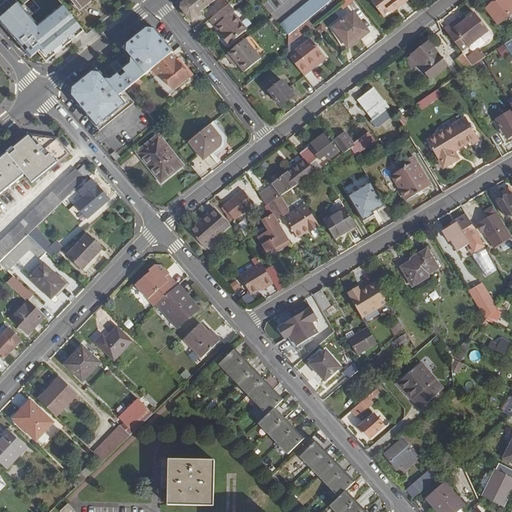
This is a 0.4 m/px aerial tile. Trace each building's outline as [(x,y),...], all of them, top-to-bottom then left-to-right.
[(72,0),(78,8),(79,9),(91,0),(72,0)] [(97,0),(91,0),(79,9),(78,8),(76,10),(80,14),(97,0)] [(208,21),(207,20),(228,2),(226,0),(186,0),(181,5),(181,9),(197,30),(208,21)] [(329,3),(325,0),(309,0),(279,25),(288,36),(288,35),(292,32),(299,27),(307,20),(329,3)] [(354,0),(332,0),(329,3),(307,20),(312,25),(336,5),(341,11),(354,0)] [(376,0),(372,4),(385,19),(401,6),(401,7),(408,1),(406,0),(376,0)] [(497,1),(495,0),(491,0),(486,5),(488,8),(497,1)] [(488,8),(487,9),(498,24),(511,13),(511,0),(498,0),(497,1),(488,8)] [(18,2),(0,17),(0,21),(30,57),(37,51),(43,58),(70,35),(67,32),(78,24),(62,4),(37,24),(18,2)] [(233,13),(234,12),(228,4),(209,20),(215,28),(216,27),(223,35),(221,36),(228,44),(247,29),(233,13)] [(353,13),(338,24),(348,37),(343,41),(349,48),(369,33),(353,13)] [(457,19),(444,30),(462,52),(489,31),(475,13),(461,23),(457,19)] [(312,25),(307,20),(299,27),(303,32),(312,25)] [(321,24),(315,29),(321,36),(327,31),(321,24)] [(338,24),(333,28),(343,41),(348,37),(338,24)] [(303,32),(299,27),(292,32),(288,35),(289,45),(296,38),(303,33),(303,32)] [(122,49),(133,62),(117,76),(129,90),(133,87),(152,71),(172,54),(174,52),(154,29),(147,28),(122,49)] [(261,59),(246,40),(226,55),(233,63),(236,61),(239,66),(244,72),(261,59)] [(325,56),(312,40),(297,51),(298,53),(291,58),(301,72),(305,76),(312,71),(309,67),(325,56)] [(447,66),(429,42),(412,56),(430,80),(447,66)] [(505,44),(497,50),(503,58),(510,52),(505,44)] [(486,57),(480,49),(467,59),(473,66),(483,59),(486,57)] [(168,96),(191,78),(172,54),(152,71),(156,76),(160,73),(161,75),(155,80),(168,96)] [(463,54),(455,60),(462,69),(464,72),(473,66),(467,59),(463,54)] [(325,56),(309,67),(312,71),(327,59),(325,56)] [(464,72),(462,69),(453,76),(456,78),(464,72)] [(73,89),(72,99),(91,122),(120,98),(129,90),(117,76),(108,84),(96,70),(73,89)] [(295,96),(283,81),(269,92),(281,107),(295,96)] [(133,87),(129,90),(137,100),(141,97),(133,87)] [(388,107),(374,88),(360,100),(374,118),(370,121),(374,126),(378,126),(391,116),(386,109),(388,107)] [(439,99),(435,92),(414,106),(418,112),(439,99)] [(127,106),(120,98),(91,122),(98,130),(127,106)] [(396,100),(391,103),(396,109),(400,106),(396,100)] [(511,135),(511,112),(511,111),(496,120),(507,139),(511,135)] [(458,158),(454,151),(469,142),(466,138),(473,133),(464,119),(428,140),(445,167),(458,158)] [(221,146),(210,156),(213,159),(224,149),(225,147),(226,144),(226,140),(226,139),(226,138),(225,135),(214,122),(210,125),(221,138),(222,139),(222,140),(222,143),(222,144),(221,145),(221,146)] [(189,143),(204,161),(210,156),(221,146),(221,145),(222,144),(222,143),(222,140),(222,139),(221,138),(210,125),(189,143)] [(344,133),(334,141),(344,153),(351,149),(371,135),(368,132),(353,143),(344,133)] [(473,133),(466,138),(469,142),(471,148),(479,144),(473,133)] [(340,151),(326,134),(299,154),(305,160),(307,162),(316,173),(321,169),(323,168),(315,159),(317,157),(319,160),(325,156),(328,160),(340,151)] [(7,154),(24,174),(32,182),(67,153),(56,140),(29,135),(7,154)] [(159,135),(137,153),(152,173),(155,171),(162,179),(170,172),(172,175),(184,165),(159,135)] [(371,135),(351,149),(355,156),(375,142),(371,135)] [(368,151),(360,156),(363,161),(371,156),(368,151)] [(7,154),(0,158),(0,193),(24,174),(7,154)] [(431,185),(414,157),(404,162),(407,167),(392,176),(406,200),(431,185)] [(272,185),(282,196),(288,192),(295,187),(300,183),(310,177),(316,173),(307,162),(305,160),(299,164),(272,185)] [(407,167),(404,162),(389,171),(392,176),(407,167)] [(75,170),(0,241),(0,261),(28,234),(35,227),(77,188),(85,180),(84,179),(90,172),(84,165),(77,172),(75,170)] [(155,171),(152,173),(161,183),(172,175),(170,172),(162,179),(155,171)] [(385,204),(366,175),(343,189),(365,224),(380,214),(378,211),(377,209),(385,204)] [(108,200),(88,176),(85,180),(77,188),(84,196),(75,204),(87,217),(108,200)] [(282,196),(272,185),(270,187),(278,199),(281,197),(281,196),(282,196)] [(511,190),(510,186),(502,191),(507,199),(511,195),(511,190)] [(270,187),(260,195),(263,200),(267,206),(269,204),(278,199),(270,187)] [(243,191),(223,206),(234,220),(254,205),(243,191)] [(288,192),(281,196),(284,200),(291,196),(288,192)] [(507,219),(511,216),(511,195),(507,199),(498,204),(507,219)] [(278,199),(269,204),(275,213),(278,219),(289,212),(281,197),(278,199)] [(306,232),(307,233),(319,226),(307,205),(300,209),(301,212),(288,220),(298,237),(306,232)] [(485,231),(495,247),(511,236),(493,207),(486,211),(489,217),(478,225),(483,232),(485,231)] [(264,208),(257,213),(262,221),(263,220),(270,216),(264,208)] [(324,220),(335,239),(348,231),(347,230),(355,225),(344,208),(324,220)] [(229,226),(214,209),(200,220),(202,222),(197,227),(196,225),(190,231),(204,248),(229,226)] [(282,243),(290,239),(284,230),(278,219),(275,213),(270,216),(263,220),(269,231),(258,237),(263,246),(267,253),(268,252),(276,247),(282,243)] [(470,244),(469,242),(479,236),(466,215),(456,220),(457,223),(452,226),(443,232),(449,243),(452,241),(459,252),(470,244)] [(28,234),(46,252),(51,257),(63,247),(56,240),(50,245),(35,227),(28,234)] [(28,234),(0,261),(0,263),(7,270),(30,249),(39,258),(46,252),(28,234)] [(67,255),(82,269),(92,258),(101,248),(87,234),(67,255)] [(479,236),(469,242),(470,244),(476,253),(486,247),(479,236)] [(282,243),(276,247),(278,251),(292,242),(290,239),(282,243)] [(411,262),(402,267),(413,286),(422,281),(429,277),(428,275),(439,268),(427,250),(413,258),(411,262)] [(92,258),(82,269),(86,274),(97,262),(92,258)] [(65,283),(43,263),(29,278),(51,298),(65,283)] [(152,297),(157,303),(174,288),(165,278),(169,275),(161,266),(157,264),(150,269),(151,270),(136,283),(151,299),(152,297)] [(240,276),(252,294),(260,289),(259,288),(265,285),(267,288),(273,284),(261,264),(240,276)] [(169,275),(165,278),(174,288),(178,285),(169,275)] [(28,299),(11,318),(28,334),(45,315),(29,300),(33,295),(13,276),(9,281),(28,299)] [(235,280),(225,288),(231,294),(240,286),(235,280)] [(422,281),(413,286),(416,291),(425,286),(422,281)] [(388,302),(376,283),(362,292),(360,290),(349,296),(362,317),(388,302)] [(482,284),(469,292),(486,320),(497,309),(482,284)] [(179,329),(199,311),(178,285),(174,288),(157,303),(179,329)] [(330,306),(321,292),(314,296),(324,310),(330,306)] [(306,316),(292,325),(297,333),(301,340),(316,331),(316,330),(312,324),(320,319),(313,308),(305,313),(306,316)] [(324,325),(320,319),(312,324),(316,330),(324,325)] [(218,343),(201,325),(185,340),(202,358),(218,343)] [(22,339),(9,327),(0,336),(0,356),(3,359),(22,339)] [(106,338),(103,335),(96,342),(114,360),(132,342),(117,328),(106,338)] [(349,340),(358,355),(377,343),(368,328),(349,340)] [(408,342),(402,335),(391,343),(397,351),(408,342)] [(491,341),(487,348),(506,358),(508,355),(511,346),(511,344),(503,340),(500,345),(491,341)] [(450,344),(446,347),(452,354),(457,350),(454,345),(451,346),(450,344)] [(469,350),(462,346),(457,356),(464,359),(469,350)] [(101,363),(83,347),(65,365),(83,382),(101,363)] [(230,375),(239,384),(249,394),(259,405),(269,415),(260,424),(269,434),(279,444),(288,454),(304,438),(275,408),(284,400),(235,350),(220,364),(230,375)] [(340,367),(326,351),(311,364),(325,381),(340,367)] [(465,362),(453,356),(453,359),(464,365),(465,362)] [(464,365),(453,359),(454,369),(460,372),(464,365)] [(421,362),(397,384),(420,409),(444,388),(429,371),(421,362)] [(78,396),(62,380),(40,401),(57,417),(78,396)] [(376,389),(357,405),(364,413),(375,404),(371,400),(380,393),(376,389)] [(145,395),(144,397),(154,406),(157,403),(147,394),(145,396),(145,395)] [(511,397),(503,412),(511,416),(511,397)] [(138,399),(119,417),(129,427),(134,432),(152,415),(138,399)] [(53,422),(30,401),(13,418),(36,441),(53,422)] [(364,413),(357,405),(348,414),(354,421),(364,413)] [(385,427),(374,415),(360,427),(370,439),(385,427)] [(125,431),(120,426),(94,453),(103,462),(130,436),(125,431)] [(129,427),(125,431),(130,436),(134,432),(129,427)] [(1,436),(3,438),(0,441),(0,460),(8,468),(27,448),(7,431),(1,436)] [(418,458),(403,439),(385,455),(397,468),(401,465),(405,469),(418,458)] [(340,497),(331,506),(337,511),(366,511),(346,490),(353,484),(315,443),(301,456),(310,465),(320,476),(330,486),(340,497)] [(215,460),(169,459),(168,505),(214,506),(215,460)] [(482,495),(504,506),(511,491),(511,486),(509,485),(511,479),(511,469),(499,463),(492,476),(487,487),(482,495)] [(80,472),(82,474),(71,483),(77,488),(86,479),(85,478),(92,471),(87,466),(80,472)] [(440,475),(432,466),(406,489),(414,498),(440,475)] [(492,476),(486,473),(481,484),(487,487),(492,476)] [(456,511),(464,505),(445,483),(427,499),(438,511),(456,511)]
